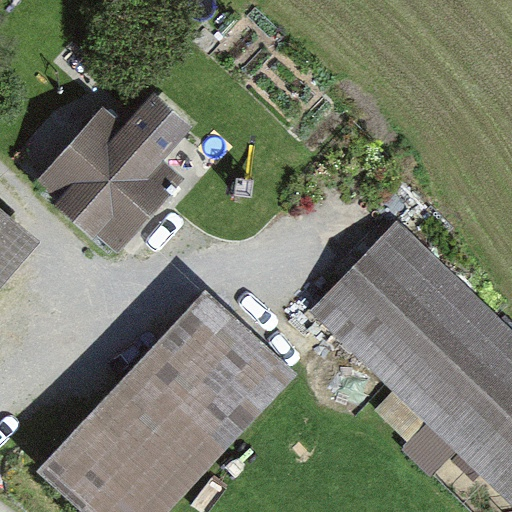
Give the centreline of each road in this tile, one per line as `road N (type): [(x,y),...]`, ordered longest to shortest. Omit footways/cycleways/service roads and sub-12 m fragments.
road 1 (track): [(372,195),(297,269),(186,285),(75,286),(0,371)]
road 2 (track): [(75,286),(53,236),(0,186)]
